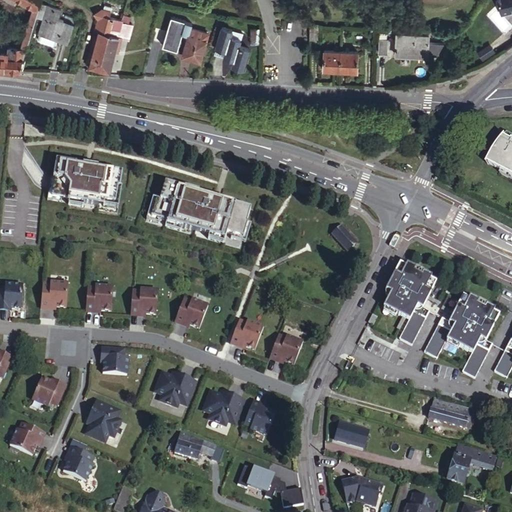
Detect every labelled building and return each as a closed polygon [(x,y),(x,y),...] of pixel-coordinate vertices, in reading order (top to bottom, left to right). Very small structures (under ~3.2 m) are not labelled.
[(511,0),(497,0),(501,13),(511,10),(511,0)] [(41,2),(37,15),(45,17),(39,37),(41,41),(55,44),(58,43),(60,38),(69,40),(76,17),(74,16),(74,15),(67,13),(65,19),(59,18),(62,8),(41,2)] [(91,63),(100,66),(111,29),(118,31),(121,19),(109,15),(110,10),(101,8),(95,12),(98,18),(96,25),(99,29),(96,41),(93,40),(88,58),(92,59),(91,63)] [(132,14),(123,12),(121,19),(118,31),(111,29),(100,66),(110,69),(116,47),(119,48),(122,35),(129,37),(133,22),(130,21),(132,14)] [(199,60),(207,32),(190,27),(191,23),(185,21),(185,20),(170,16),(161,46),(176,50),(181,33),(187,34),(181,55),(199,60)] [(309,22),(308,38),(317,38),(318,23),(309,22)] [(231,29),(221,26),(214,47),(224,50),(223,56),(232,59),(231,66),(241,69),(247,47),(237,44),(239,38),(229,35),(231,29)] [(257,42),(258,27),(250,26),(249,42),(257,42)] [(388,35),(389,26),(382,26),(381,49),(389,50),(390,36),(388,35)] [(430,50),(430,32),(398,31),(397,50),(430,50)] [(325,68),(342,69),(342,49),(325,49),(325,68)] [(342,49),(342,69),(359,69),(359,50),(342,49)] [(511,138),(502,134),(488,165),(511,175),(511,138)] [(51,175),(48,193),(59,195),(68,196),(68,198),(69,198),(84,201),(98,203),(99,198),(104,199),(103,203),(115,205),(117,189),(116,189),(118,174),(102,171),(102,172),(94,171),(79,169),(72,167),(72,166),(52,163),(50,175),(51,175)] [(50,175),(48,175),(45,194),(58,197),(59,195),(48,193),(51,175),(50,175)] [(161,183),(156,200),(155,200),(150,217),(160,220),(164,221),(163,223),(179,227),(206,234),(222,239),(223,233),(240,237),(244,222),(243,222),(246,207),(231,204),(231,205),(216,201),(194,195),(179,191),(180,188),(161,183)] [(121,190),(117,189),(115,205),(103,203),(103,207),(117,210),(121,190)] [(155,200),(149,198),(143,220),(159,224),(160,220),(150,217),(155,200)] [(247,223),(244,222),(240,237),(223,233),(222,238),(242,242),(247,223)] [(179,227),(163,223),(162,227),(178,232),(179,227)] [(346,253),(357,243),(340,225),(330,235),(346,253)] [(222,239),(206,234),(204,239),(220,243),(222,239)] [(425,303),(434,308),(445,288),(439,285),(440,283),(431,279),(429,282),(422,278),(424,275),(415,270),(414,272),(408,269),(394,296),(399,299),(391,313),(413,325),(425,303)] [(43,287),(42,301),(49,301),(49,304),(56,305),(67,305),(69,281),(51,280),(50,287),(43,287)] [(5,286),(4,306),(21,307),(29,307),(31,283),(13,282),(13,286),(5,286)] [(88,290),(87,304),(94,305),(94,307),(101,308),(112,309),(113,284),(96,283),(95,291),(88,290)] [(133,293),(132,308),(139,308),(139,311),(146,311),(157,312),(158,288),(141,286),(140,294),(133,293)] [(183,301),(178,314),(185,317),(183,320),(190,322),(200,326),(209,303),(192,297),(190,304),(183,301)] [(457,307),(463,309),(466,299),(461,297),(457,307)] [(425,303),(413,325),(417,327),(425,312),(430,315),(434,308),(425,303)] [(477,306),(471,303),(457,329),(450,325),(432,359),(445,365),(455,345),(481,359),(471,377),(483,384),(501,351),(495,348),(508,322),(502,319),(503,317),(494,312),(492,316),(485,312),(486,308),(478,304),(477,306)] [(430,315),(425,312),(417,327),(407,345),(420,352),(437,319),(430,315)] [(185,317),(178,314),(176,319),(189,325),(190,322),(183,320),(185,317)] [(238,323),(233,336),(240,338),(239,341),(246,344),(256,347),(264,325),(248,318),(245,325),(238,323)] [(386,324),(381,321),(377,329),(381,332),(386,324)] [(278,338),(272,351),(279,354),(278,356),(285,359),(295,362),(304,339),(287,333),(284,340),(278,338)] [(240,338),(233,336),(231,341),(245,346),(246,344),(239,341),(240,338)] [(125,347),(105,346),(104,363),(104,371),(128,373),(129,355),(125,355),(125,347)] [(0,352),(12,357),(13,354),(0,348),(0,352)] [(279,354),(272,351),(271,356),(284,361),(285,359),(278,356),(279,354)] [(0,373),(3,375),(12,357),(0,352),(0,373)] [(511,359),(503,377),(511,381),(511,359)] [(186,395),(193,378),(178,371),(176,375),(172,374),(163,371),(156,390),(163,393),(161,398),(178,405),(180,400),(182,393),(186,395)] [(58,404),(66,386),(50,378),(43,375),(33,397),(49,405),(51,400),(58,404)] [(50,378),(66,386),(67,383),(51,375),(50,378)] [(197,379),(193,378),(186,395),(182,394),(180,400),(187,403),(197,379)] [(234,414),(242,397),(226,390),(224,394),(221,393),(212,389),(204,408),(211,411),(209,417),(226,424),(228,419),(230,412),(234,414)] [(245,398),(242,397),(234,414),(230,412),(228,419),(235,422),(245,398)] [(97,399),(96,402),(113,410),(111,414),(117,417),(121,409),(97,399)] [(434,400),(431,408),(468,418),(470,410),(434,400)] [(113,410),(96,402),(89,418),(93,419),(91,423),(87,432),(107,440),(110,432),(115,435),(122,419),(117,417),(111,414),(113,410)] [(259,406),(252,403),(247,417),(254,419),(252,426),(268,433),(277,410),(267,406),(260,403),(259,406)] [(428,418),(471,430),(472,425),(474,420),(468,418),(431,408),(428,418)] [(476,412),(470,410),(468,418),(474,420),(476,412)] [(38,436),(41,428),(28,423),(25,430),(18,427),(11,443),(34,453),(38,443),(41,436),(38,436)] [(336,424),(334,442),(365,447),(368,429),(336,424)] [(40,444),(46,431),(41,428),(38,436),(41,436),(38,443),(40,444)] [(198,459),(200,453),(205,439),(182,432),(175,451),(198,459)] [(216,443),(205,439),(200,453),(211,456),(216,443)] [(426,447),(411,442),(407,456),(422,461),(426,447)] [(74,454),(77,447),(72,445),(66,458),(68,459),(72,453),(74,454)] [(493,470),(497,458),(458,446),(455,457),(454,457),(450,471),(446,470),(444,477),(448,478),(447,481),(463,486),(465,479),(471,480),(473,472),(472,471),(468,469),(469,465),(472,466),(475,465),(481,466),(483,469),(490,472),(493,470)] [(90,453),(77,447),(74,454),(72,453),(68,459),(64,469),(87,479),(94,463),(87,459),(90,453)] [(159,459),(156,463),(163,467),(166,463),(159,459)] [(243,464),(231,460),(228,469),(240,473),(243,464)] [(283,507),(303,504),(301,489),(285,491),(284,484),(273,480),(272,475),(243,466),(237,486),(273,497),(275,491),(281,493),(283,507)] [(359,481),(342,485),(348,506),(358,504),(360,505),(369,508),(374,510),(377,501),(380,499),(383,488),(359,481)] [(123,488),(113,509),(121,511),(125,511),(134,493),(123,488)] [(435,511),(438,502),(413,494),(409,507),(407,506),(405,511),(435,511)] [(164,511),(160,510),(162,505),(163,501),(162,498),(157,496),(149,499),(146,504),(144,505),(140,511),(164,511)]
